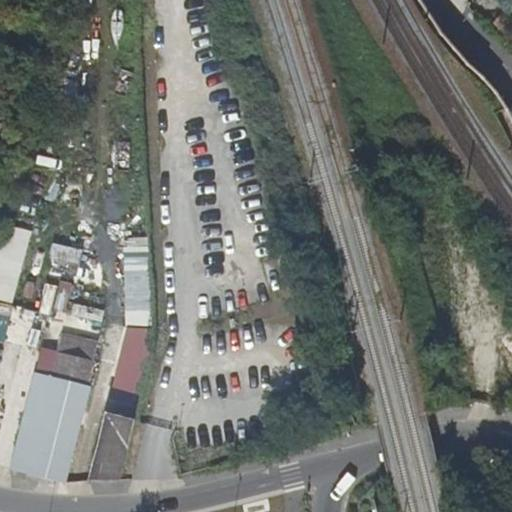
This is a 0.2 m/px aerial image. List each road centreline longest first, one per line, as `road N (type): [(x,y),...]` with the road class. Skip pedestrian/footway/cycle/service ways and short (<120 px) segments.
road 1 (secondary): [(362,460),(225,495),(106,511)]
road 2 (secondary): [(511,449),(459,439),(362,460)]
